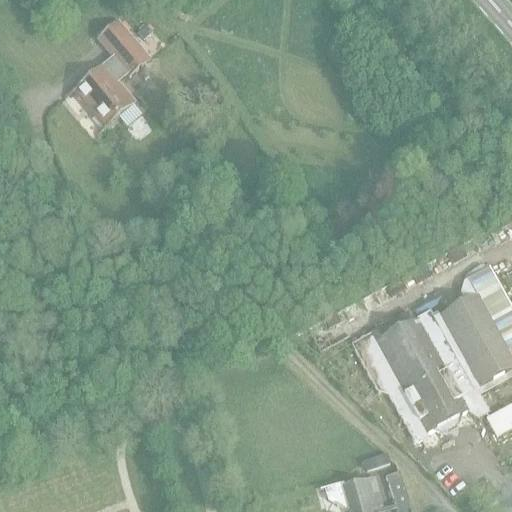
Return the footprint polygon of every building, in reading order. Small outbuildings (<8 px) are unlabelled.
[(125,77),(127,80),(148,62),(116,24),(94,42),(113,64),(102,73),(99,69),(71,92),(103,130),(130,107),(113,87),(125,77)] [(147,27),(138,36),(143,42),(153,34),(147,27)] [(511,310),(489,269),(463,283),(460,295),(464,304),(439,318),(438,317),(432,320),(429,314),(412,323),(408,315),(350,347),(377,396),(384,392),(413,444),(419,446),(425,442),(427,436),(436,431),(441,433),(456,425),(458,419),(468,414),(477,421),(489,414),(479,397),(511,379),(511,310)] [(511,407),(487,422),(496,439),(511,429),(511,407)] [(411,511),(398,475),(385,479),(396,511),(411,511)] [(373,511),(375,511),(382,510),(374,481),(344,489),(343,485),(328,489),(331,503),(342,509),(347,508),(348,511),(370,511),(370,510),(373,509),(373,511)]
